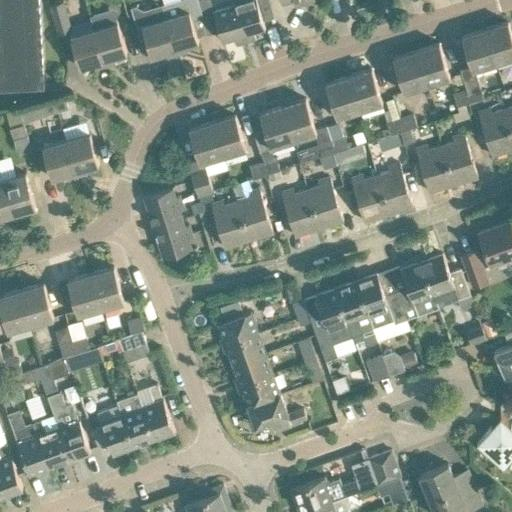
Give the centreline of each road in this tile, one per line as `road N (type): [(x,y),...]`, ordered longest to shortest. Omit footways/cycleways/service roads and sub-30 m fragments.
road 1 (residential): [(110,221),(140,144),(165,115),(314,54),(502,0)]
road 2 (residential): [(161,290),(338,244),(511,175)]
road 3 (residential): [(366,428),(441,428),(467,392),(458,368),(381,398)]
road 4 (residential): [(48,511),(216,447)]
road 5 (residential): [(216,447),(161,290)]
road 6 (residential): [(249,469),(366,428)]
